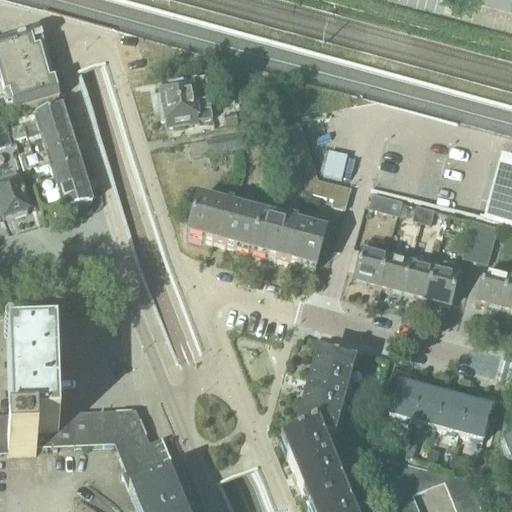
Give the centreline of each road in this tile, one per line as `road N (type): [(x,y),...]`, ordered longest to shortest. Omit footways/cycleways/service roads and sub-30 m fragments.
road 1 (primary): [(247,511),(172,322),(70,0)]
road 2 (unclassified): [(511,155),(378,118),(324,321)]
road 3 (residential): [(191,289),(108,43),(57,42)]
road 4 (residential): [(57,42),(126,273)]
road 5 (residential): [(511,372),(324,321)]
road 6 (residential): [(282,511),(226,370)]
road 7 (residential): [(324,321),(191,289)]
road 8 (residential): [(126,273),(168,396)]
road 9 (residential): [(0,273),(126,273)]
road 10 (residential): [(168,396),(214,511)]
